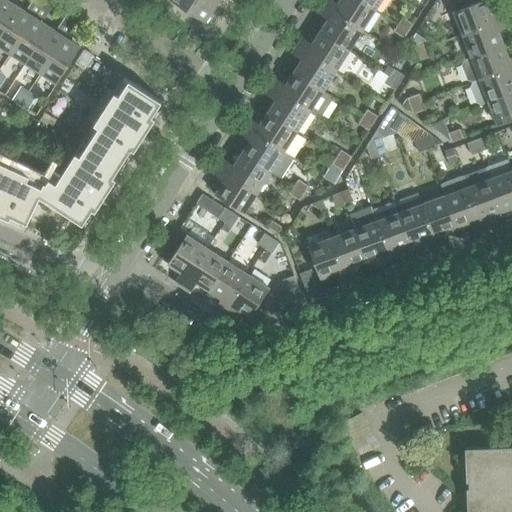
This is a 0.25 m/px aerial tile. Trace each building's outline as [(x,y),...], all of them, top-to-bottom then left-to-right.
[(0,37),(19,8),(12,3),(7,0),(2,0),(0,3),(0,37)] [(216,6),(207,0),(171,0),(205,22),(216,6)] [(363,30),(375,10),(360,0),(340,0),(338,3),(333,0),(328,8),(363,30)] [(381,0),(360,0),(375,10),(381,0)] [(500,19),(497,11),(491,13),(486,0),(482,0),(453,12),(462,34),(500,19)] [(34,17),(26,12),(19,8),(0,37),(0,46),(11,54),(34,17)] [(363,30),(328,8),(323,16),(328,19),(320,31),(349,50),(363,30)] [(49,27),(42,23),(34,17),(11,54),(26,64),(49,27)] [(409,31),(413,24),(402,17),(398,24),(409,31)] [(503,44),(498,31),(504,29),(500,19),(462,34),(471,56),(503,44)] [(404,39),(409,31),(398,24),(393,32),(404,39)] [(41,73),(65,37),(49,27),(26,64),(41,73)] [(336,70),(349,50),(320,31),(312,43),(307,40),(302,48),(336,70)] [(57,83),(80,47),(65,37),(41,73),(57,83)] [(429,47),(426,39),(414,44),(417,52),(429,47)] [(511,66),(511,56),(509,58),(503,44),(471,56),(471,57),(464,60),(461,65),(467,80),(472,82),(480,79),(511,66)] [(432,55),(429,47),(417,52),(420,60),(432,55)] [(336,70),(302,48),(297,56),(302,60),(294,72),(323,91),(336,70)] [(84,69),(92,56),(93,55),(84,49),(75,63),(84,69)] [(511,92),(511,66),(480,79),(488,101),(511,92)] [(404,76),(393,69),(390,75),(400,82),(404,76)] [(331,96),(323,91),(294,72),(286,84),(281,81),(276,89),(310,111),(317,116),(322,115),(331,101),(331,96)] [(395,90),(400,82),(390,75),(384,83),(395,90)] [(134,150),(155,118),(153,116),(162,101),(125,77),(115,92),(107,88),(86,121),(94,125),(85,139),(122,163),(132,149),(134,150)] [(310,111),(276,89),(270,97),(276,101),(268,113),(298,130),(310,111)] [(20,106),(27,95),(20,90),(13,101),(20,106)] [(511,119),(511,92),(488,101),(497,125),(511,119)] [(423,101),(420,93),(407,98),(410,106),(423,101)] [(27,110),(34,99),(27,95),(20,106),(27,110)] [(426,109),(423,101),(410,106),(413,114),(426,109)] [(374,123),(378,116),(367,110),(363,116),(374,123)] [(284,152),(298,130),(268,113),(260,125),(255,121),(250,130),(284,152)] [(369,131),(374,123),(363,116),(358,124),(369,131)] [(464,138),(460,128),(448,132),(452,143),(464,138)] [(388,153),(379,130),(377,129),(372,138),(378,157),(388,153)] [(284,152),(250,130),(244,138),(249,141),(242,153),(271,171),(281,178),(294,158),(284,152)] [(435,147),(430,134),(423,137),(427,149),(435,147)] [(427,149),(423,137),(414,140),(419,153),(427,149)] [(487,149),(483,137),(475,140),(479,152),(487,149)] [(378,157),(372,138),(366,146),(371,159),(378,157)] [(95,211),(116,179),(114,177),(122,163),(85,139),(76,153),(69,149),(46,184),(40,197),(83,224),(93,209),(95,211)] [(479,152),(475,140),(467,143),(471,155),(479,152)] [(459,161),(454,148),(445,152),(450,164),(459,161)] [(271,171),(242,153),(237,150),(224,170),(258,192),(271,171)] [(352,157),(341,150),(337,156),(348,163),(352,157)] [(28,224),(40,197),(46,184),(30,176),(34,169),(0,152),(0,214),(10,219),(11,216),(28,224)] [(343,171),(348,163),(337,156),(332,164),(343,171)] [(258,192),(224,170),(218,178),(223,181),(215,194),(244,213),(258,192)] [(511,170),(489,179),(502,211),(511,207),(511,170)] [(304,193),(309,186),(298,179),(294,186),(304,193)] [(502,211),(489,179),(467,187),(482,225),(490,222),(488,216),(502,211)] [(300,201),(304,193),(294,186),(289,194),(300,201)] [(467,187),(444,195),(457,228),(459,234),(482,225),(467,187)] [(353,202),(348,189),(340,192),(345,205),(353,202)] [(345,205),(340,192),(332,195),(337,208),(345,205)] [(436,242),(417,193),(395,202),(411,245),(425,240),(427,246),(436,242)] [(457,228),(444,195),(422,204),(418,193),(417,193),(436,242),(445,239),(443,233),(457,228)] [(231,211),(224,207),(203,194),(196,204),(224,222),(231,211)] [(411,245),(395,202),(373,210),(377,220),(376,220),(391,259),(400,256),(398,250),(411,245)] [(317,218),(322,210),(311,204),(306,211),(317,218)] [(232,227),(238,216),(231,211),(224,222),(232,227)] [(278,234),(283,227),(272,220),(267,228),(278,234)] [(391,259),(376,220),(354,229),(366,262),(380,257),(382,262),(391,259)] [(366,262),(354,229),(332,237),(346,276),(355,272),(353,267),(366,262)] [(264,248),(271,237),(264,233),(257,244),(264,248)] [(186,282),(207,248),(187,235),(168,264),(181,272),(178,277),(186,282)] [(272,253),(279,242),(271,237),(264,248),(272,253)] [(346,276),(332,237),(308,246),(320,279),(335,273),(337,279),(346,276)] [(209,290),(228,261),(207,248),(186,282),(194,288),(197,283),(209,290)] [(226,309),(248,274),(228,261),(209,290),(221,298),(218,303),(226,309)] [(319,291),(315,281),(311,269),(300,273),(308,296),(319,291)] [(302,298),(294,276),(282,280),(287,293),(281,295),(248,274),(226,309),(234,314),(237,309),(250,317),(255,310),(260,314),(272,308),(302,298)] [(511,511),(511,446),(465,448),(466,482),(469,482),(469,488),(467,488),(467,501),(468,507),(467,511),(511,511)]
